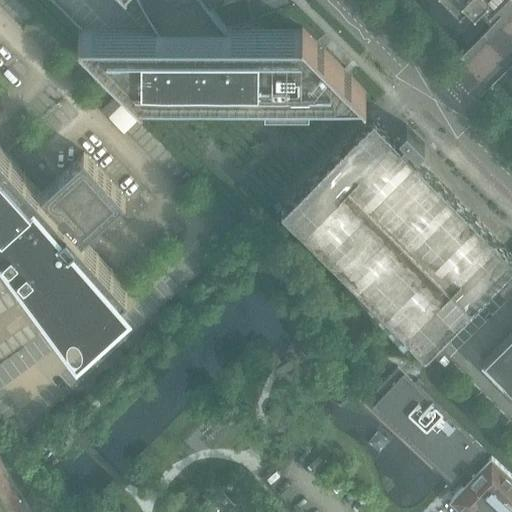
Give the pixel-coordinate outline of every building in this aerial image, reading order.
[(141,0),(158,30),(81,30),(79,28),(78,30),(141,94),(143,92),(141,91),(362,91),(364,92),(365,91),(302,27),(300,29),(302,30),(227,30),(204,0),(141,0)] [(490,14),(504,0),(446,0),(458,11),(458,12),(459,13),(460,12),(460,11),(467,5),(473,11),(474,12),(475,12),(475,11),(480,6),(488,14),(488,15),(489,16),(490,15),(490,14)] [(122,104),(108,117),(123,132),(137,118),(122,104)] [(404,146),(409,142),(417,150),(424,143),(406,124),(398,132),(404,138),(400,142),(395,137),(395,136),(393,134),(393,135),(383,125),(372,114),(279,206),(424,352),(503,274),(502,273),(511,263),(511,254),(509,251),(509,252),(505,248),(404,146)] [(0,145),(0,235),(82,327),(127,286),(81,235),(123,198),(125,197),(83,150),(81,152),(82,153),(41,190),(0,145)] [(511,295),(511,279),(499,293),(507,301),(511,295)] [(355,330),(347,331),(347,343),(353,343),(355,343),(355,330)] [(511,331),(482,361),(511,391),(511,331)] [(318,365),(308,376),(324,390),(335,379),(343,370),(342,369),(328,355),(318,365)] [(457,478),(464,485),(488,458),(481,451),(484,448),(397,367),(376,389),(383,395),(373,406),(454,481),(457,478)] [(423,384),(417,379),(414,382),(420,388),(423,384)] [(273,406),(269,411),(271,418),(277,421),(283,420),(285,420),(289,423),(291,429),(297,433),(303,431),(307,425),(306,423),(305,421),(305,419),(299,415),(293,417),(289,415),(285,412),(285,407),(279,404),(278,404),(275,405),(273,406)] [(488,458),(464,485),(451,498),(466,511),(511,511),(511,474),(491,455),(488,458)] [(221,491),(206,506),(211,511),(226,511),(234,505),(221,491)]
